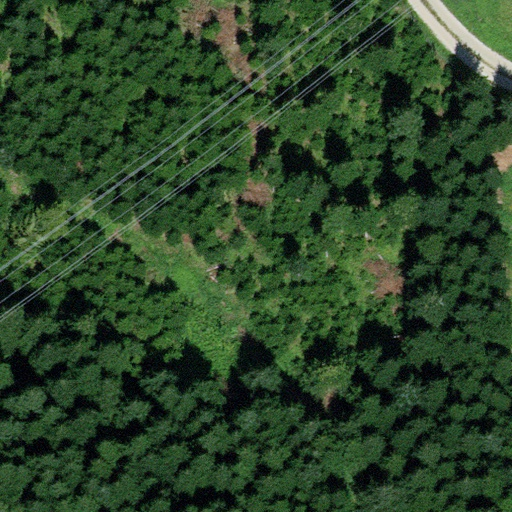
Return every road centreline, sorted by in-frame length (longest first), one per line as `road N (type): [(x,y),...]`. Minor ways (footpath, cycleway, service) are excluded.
road 1 (track): [(355,511),(306,409),(172,260),(0,175)]
road 2 (track): [(416,0),(454,53),(511,86)]
